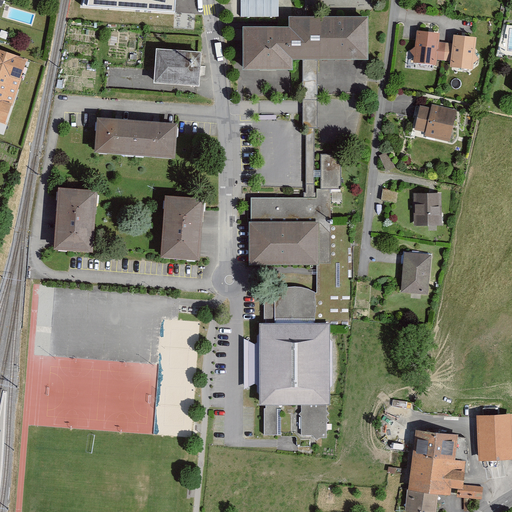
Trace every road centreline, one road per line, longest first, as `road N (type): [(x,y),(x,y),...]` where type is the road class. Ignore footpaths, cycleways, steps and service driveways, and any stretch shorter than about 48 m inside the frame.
road 1 (residential): [(393,0),(361,285)]
road 2 (residential): [(206,0),(223,113),(228,285)]
